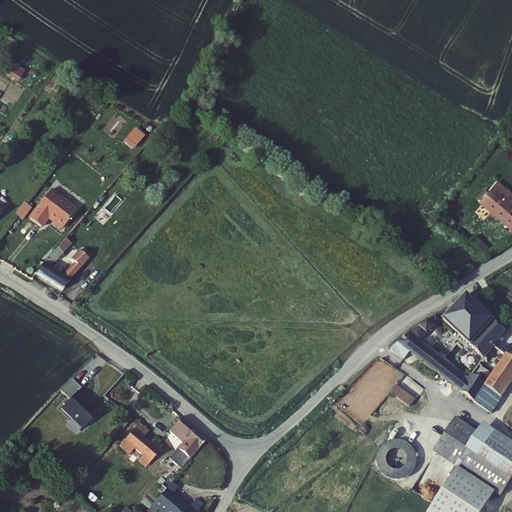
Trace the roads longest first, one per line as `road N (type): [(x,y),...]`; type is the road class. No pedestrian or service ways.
road 1 (residential): [(511,254),(390,327),(248,458)]
road 2 (unclassified): [(0,275),(127,357),(248,458)]
